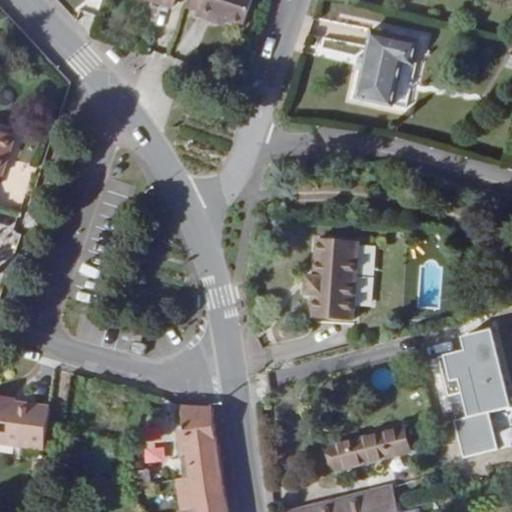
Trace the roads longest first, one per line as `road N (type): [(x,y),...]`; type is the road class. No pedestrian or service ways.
road 1 (residential): [(252,138),(386,155),(511,193)]
road 2 (residential): [(117,100),(39,339)]
road 3 (residential): [(232,369),(161,373),(39,339)]
road 4 (secondary): [(232,369),(195,221)]
road 5 (unclassified): [(303,0),(252,138)]
road 6 (secondary): [(195,221),(117,100)]
road 7 (secondary): [(254,511),(232,369)]
road 8 (secondary): [(117,100),(24,0)]
